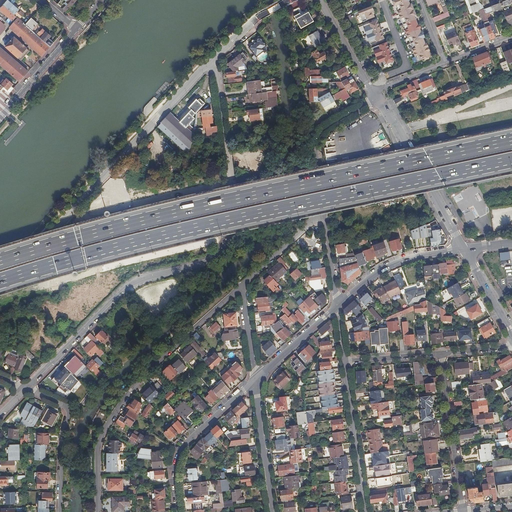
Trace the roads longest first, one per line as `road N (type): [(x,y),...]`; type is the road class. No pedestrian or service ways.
road 1 (motorway): [(511,140),(255,194),(0,261)]
road 2 (motorway): [(0,279),(256,211),(511,159)]
road 3 (residential): [(211,60),(233,196),(229,242),(216,257),(124,289),(25,387)]
road 4 (unclassified): [(211,60),(0,291)]
road 5 (residential): [(98,511),(98,445),(106,425),(135,384),(244,284)]
road 6 (tertiary): [(375,98),(463,249)]
road 7 (residential): [(254,379),(183,444),(179,511)]
road 8 (residential): [(463,510),(441,353)]
road 9 (residential): [(60,511),(66,404),(25,387)]
road 10 (residential): [(365,511),(345,363)]
road 11 (residential): [(323,210),(316,139),(375,98)]
road 12 (residential): [(337,307),(393,263),(463,249)]
road 13 (residential): [(271,511),(254,379)]
